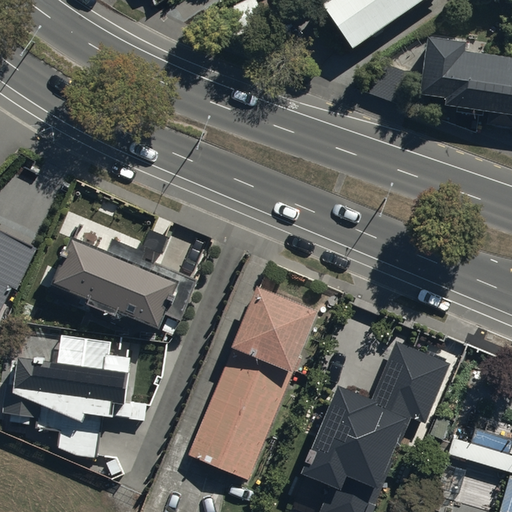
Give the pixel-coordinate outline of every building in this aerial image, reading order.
[(322,0),(319,3),(352,49),(423,0),(322,0)] [(467,43),(428,37),(420,93),(446,97),(445,105),(511,114),(511,57),(465,51),(467,43)] [(364,90),(398,104),(410,73),(376,60),(364,90)] [(37,237),(0,218),(0,274),(10,279),(15,282),(37,237)] [(105,255),(71,241),(51,286),(86,301),(84,306),(116,320),(118,314),(159,331),(165,317),(178,322),(195,281),(143,259),(144,255),(111,241),(105,255)] [(0,297),(10,279),(0,274),(0,297)] [(316,312),(256,289),(188,456),(248,480),(316,312)] [(452,362),(395,340),(371,400),(337,386),(302,473),(332,485),(321,511),(372,511),(410,419),(426,425),(452,362)] [(105,370),(15,358),(13,387),(6,386),(3,414),(10,415),(9,422),(30,424),(31,418),(36,419),(35,430),(59,432),(58,448),(76,456),(97,457),(102,417),(144,423),(146,406),(123,403),(129,357),(107,354),(105,370)] [(470,443),(453,438),(449,454),(511,472),(499,511),(511,511),(511,455),(509,454),(511,443),(511,438),(475,428),(470,443)]
